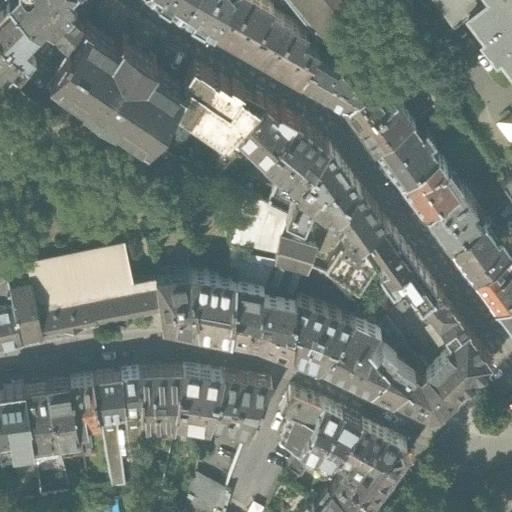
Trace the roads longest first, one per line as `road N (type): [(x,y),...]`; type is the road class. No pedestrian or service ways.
road 1 (residential): [(0,363),(154,345),(224,348),(335,384),(479,456),(511,449)]
road 2 (residential): [(511,353),(337,122),(130,0)]
